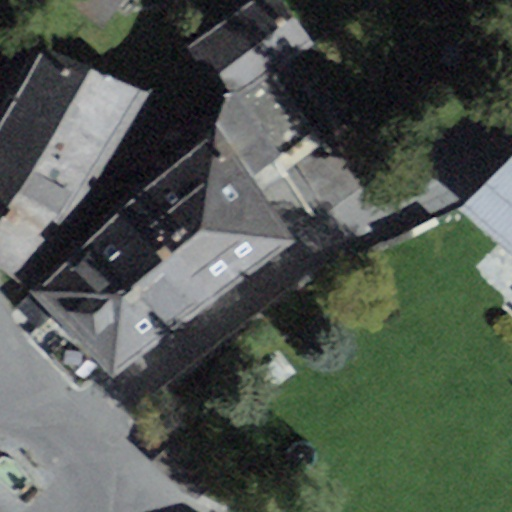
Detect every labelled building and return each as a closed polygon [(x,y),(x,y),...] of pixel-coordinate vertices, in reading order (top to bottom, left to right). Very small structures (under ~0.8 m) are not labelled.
[(122,0),(64,0),(101,28),(122,0)] [(311,40),(282,0),(244,0),(183,43),(224,101),(311,40)] [(37,44),(0,106),(0,265),(21,282),(59,241),(149,93),(37,44)] [(215,128),(132,191),(215,299),(297,236),(215,128)] [(511,153),(461,210),(511,255),(511,153)] [(115,375),(215,299),(132,191),(30,291),(115,375)] [(213,465),(178,434),(160,454),(194,485),(213,465)]
